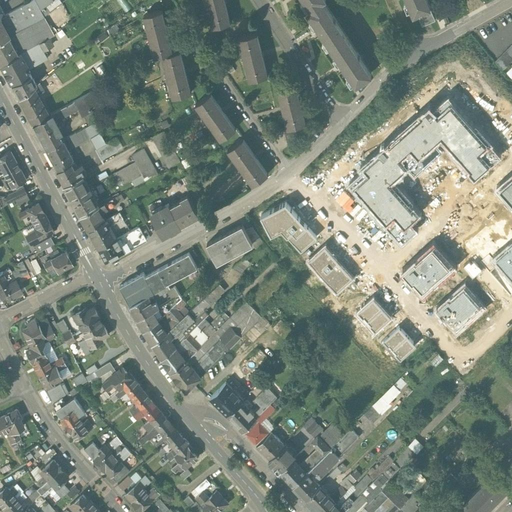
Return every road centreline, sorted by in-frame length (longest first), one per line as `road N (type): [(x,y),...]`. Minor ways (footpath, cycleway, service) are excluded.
road 1 (residential): [(511,312),(459,361),(292,174)]
road 2 (residential): [(101,287),(233,216),(292,174)]
road 3 (residential): [(349,119),(405,68),(511,8)]
road 4 (secondary): [(93,272),(0,101)]
road 5 (residential): [(292,174),(181,25)]
road 6 (residential): [(123,511),(59,441),(23,383)]
road 7 (secondary): [(191,422),(101,287)]
road 8 (residential): [(302,511),(228,430),(191,422)]
road 9 (residential): [(349,119),(264,0)]
